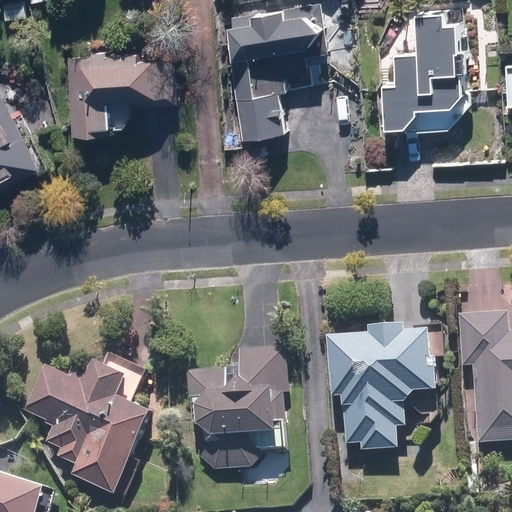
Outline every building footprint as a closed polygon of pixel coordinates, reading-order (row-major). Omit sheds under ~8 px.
[(333,2),(231,15),(247,139),(299,132),(288,49),(339,42),(333,2)] [(446,115),(473,115),(489,100),(489,8),(420,8),(420,34),(400,46),(400,77),(386,77),(386,98),(377,98),(377,124),(389,137),(446,137),(446,115)] [(183,51),(74,52),(74,134),(142,133),(142,104),(183,104),(183,51)] [(1,83),(0,83),(0,197),(48,172),(1,83)] [(471,362),(482,362),(483,439),(511,438),(511,306),(469,307),(471,362)] [(417,441),(417,399),(430,386),(450,386),(450,325),(422,325),(422,320),(383,320),(383,328),(342,328),(342,392),(354,392),(354,437),(370,437),(370,446),(410,446),(410,441),(417,441)] [(218,465),(255,466),(272,445),(290,445),(292,344),(247,344),(246,366),(215,366),(195,389),(194,439),(218,465)] [(80,471),(125,492),(166,405),(143,394),(155,368),(110,347),(96,377),(58,359),(35,409),(63,421),(55,437),(70,444),(66,453),(85,462),(80,471)] [(56,511),(65,485),(0,463),(0,511),(56,511)]
